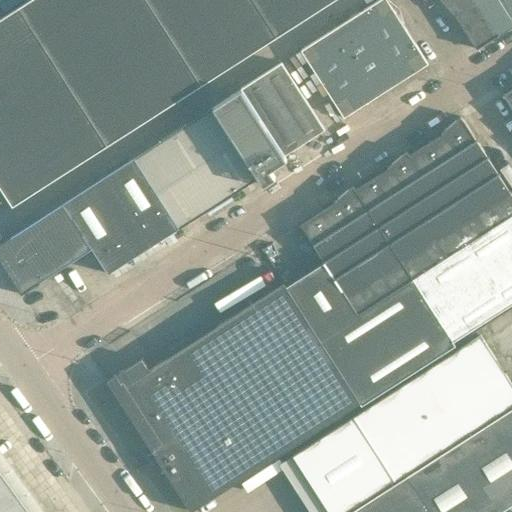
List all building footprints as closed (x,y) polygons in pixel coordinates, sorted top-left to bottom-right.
[(0,186),(12,205),(332,0),(28,0),(0,18),(0,186)] [(387,0),(377,0),(301,49),(300,49),(343,117),(428,63),(418,49),(387,0)] [(511,0),(440,0),(454,16),(457,14),(477,46),(475,47),(477,49),(479,48),(479,46),(511,24),(511,0)] [(324,129),(281,62),(240,88),(282,153),(284,155),(324,129)] [(274,177),(266,164),(282,153),(240,88),(212,106),(133,157),(178,228),(258,177),(263,185),(274,177)] [(511,91),(503,97),(511,110),(511,91)] [(333,204),(300,225),(356,312),(511,213),(511,200),(463,122),(459,116),(440,132),(441,135),(410,155),(405,151),(386,167),(387,170),(355,190),(352,185),(331,203),(333,204)] [(133,157),(62,202),(91,248),(108,273),(179,228),(178,228),(133,157)] [(62,202),(0,242),(0,260),(21,293),(91,248),(62,202)] [(511,213),(356,312),(317,338),(358,402),(360,405),(454,344),(452,341),(511,302),(511,213)] [(106,380),(147,444),(147,443),(157,459),(156,459),(190,511),(358,402),(317,338),(282,283),(148,369),(141,357),(106,380)] [(328,511),(342,511),(511,403),(511,384),(479,334),(292,455),(328,511)] [(497,511),(511,503),(511,408),(349,511),(497,511)] [(0,511),(28,511),(0,472),(0,511)]
